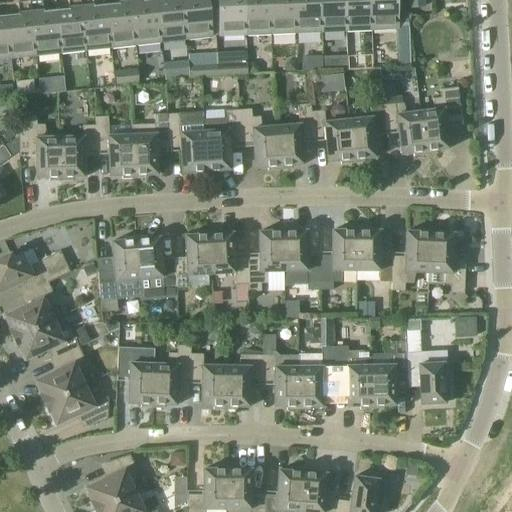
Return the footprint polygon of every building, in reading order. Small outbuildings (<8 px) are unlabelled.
[(67,0),(69,10),(56,11),(61,53),(86,51),(80,0),(67,0)] [(80,0),(86,51),(111,48),(106,6),(94,7),(92,0),(80,0)] [(118,0),(119,5),(106,6),(111,48),(136,45),(130,0),(118,0)] [(130,0),(136,45),(161,43),(156,1),(144,2),(143,0),(130,0)] [(162,0),(156,1),(161,43),(186,40),(181,0),(162,0)] [(181,0),(186,40),(211,37),(207,0),(181,0)] [(217,0),(220,37),(245,36),(243,0),(217,0)] [(243,0),(245,36),(271,35),(269,0),(243,0)] [(269,0),(271,35),(296,34),(294,0),(269,0)] [(294,0),(296,34),(321,33),(319,0),(294,0)] [(319,0),(321,33),(346,32),(344,0),(319,0)] [(344,0),(346,32),(371,31),(370,0),(344,0)] [(370,0),(371,31),(397,30),(395,0),(370,0)] [(423,0),(409,0),(410,9),(424,8),(423,0)] [(43,13),(42,1),(30,2),(36,56),(61,53),(56,11),(43,13)] [(17,3),(18,16),(6,17),(10,59),(36,56),(30,2),(17,3)] [(0,59),(10,59),(6,17),(0,17),(0,59)] [(247,75),(246,64),(217,65),(218,77),(247,75)] [(189,79),(190,79),(218,77),(217,65),(189,67),(189,79)] [(137,71),(114,73),(115,86),(138,83),(137,71)] [(432,112),(419,114),(425,157),(436,155),(436,152),(448,150),(445,125),(462,123),(457,89),(440,91),(441,99),(433,100),(432,112)] [(395,105),(382,107),(385,132),(398,131),(401,156),(413,155),(414,158),(425,157),(419,114),(406,115),(402,104),(395,105)] [(299,126),(276,128),(279,171),(291,171),(290,167),(303,166),(301,141),(313,139),(311,114),(310,106),(297,107),(299,126)] [(371,119),(348,122),(352,165),(363,164),(363,160),(376,159),(373,133),(385,132),(382,107),(370,108),(371,119)] [(251,110),(239,111),(241,145),(253,144),(255,170),(267,169),(268,172),(279,171),(276,128),(263,129),(260,118),(252,118),(251,110)] [(226,120),(203,121),(206,176),(218,176),(218,172),(230,172),(229,146),(241,145),(239,111),(226,112),(226,120)] [(324,112),(311,114),(313,139),(325,138),(328,164),(340,163),(341,166),(352,165),(348,122),(325,124),(324,112)] [(36,113),(19,114),(20,154),(36,154),(36,179),(49,179),(49,182),(60,182),(60,139),(46,139),(44,126),(37,126),(36,113)] [(180,115),(167,116),(168,149),(181,149),(182,174),(195,174),(195,177),(206,176),(203,121),(202,121),(202,113),(180,115)] [(154,126),(131,127),(131,137),(132,137),(134,180),(145,180),(145,176),(157,176),(156,150),(168,149),(167,116),(154,116),(154,126)] [(108,118),(95,118),(95,126),(96,152),(108,152),(109,178),(122,177),(122,181),(134,180),(132,137),(131,137),(109,137),(108,118)] [(83,138),(60,139),(60,182),(72,182),(72,179),(84,178),(84,153),(96,152),(95,126),(82,127),(83,138)] [(0,164),(10,158),(3,147),(0,149),(0,164)] [(270,273),(283,273),(282,229),(271,230),(271,233),(258,233),(259,259),(246,260),(248,285),(247,285),(248,293),(261,293),(260,285),(269,285),(270,273)] [(307,292),(319,292),(319,258),(307,258),(306,232),(294,233),(294,229),(282,229),(283,273),(306,272),(307,292)] [(332,258),(319,258),(319,292),(332,292),(332,284),(341,284),(343,272),(356,272),(356,229),(345,229),(344,232),(332,232),(332,258)] [(367,229),(356,229),(356,272),(379,272),(378,284),(391,284),(392,258),(380,258),(380,232),(367,232),(367,229)] [(413,285),(415,274),(428,274),(430,231),(418,230),(418,234),(406,233),(404,259),(392,258),(391,284),(391,292),(404,293),(404,285),(413,285)] [(441,235),(441,231),(430,231),(428,274),(427,286),(450,287),(450,295),(463,295),(465,261),(452,261),(454,235),(441,235)] [(188,277),(211,276),(208,232),(197,233),(197,236),(185,237),(186,263),(174,264),(176,289),(189,289),(188,277)] [(220,232),(208,232),(211,276),(234,274),(235,286),(247,285),(248,285),(246,260),(234,260),(233,234),(220,235),(220,232)] [(163,290),(164,298),(176,297),(176,289),(174,264),(161,264),(159,239),(146,240),(146,237),(135,238),(139,281),(152,280),(155,291),(163,290)] [(101,311),(117,309),(116,295),(125,294),(126,282),(139,281),(135,238),(123,239),(124,242),(111,243),(114,269),(97,270),(99,296),(101,311)] [(0,293),(20,284),(25,294),(48,284),(70,274),(69,272),(60,252),(38,263),(32,250),(22,255),(12,260),(10,255),(0,259),(0,293)] [(30,305),(4,317),(10,330),(9,331),(13,340),(53,321),(44,303),(54,298),(48,284),(25,294),(30,305)] [(452,318),(452,336),(474,335),(473,317),(452,318)] [(53,321),(13,340),(17,349),(19,348),(25,361),(51,349),(56,360),(79,349),(69,328),(58,333),(53,321)] [(152,406),(152,408),(163,409),(163,406),(176,407),(177,381),(189,381),(189,377),(190,356),(190,348),(177,347),(177,355),(169,355),(166,366),(153,366),(153,377),(152,406)] [(61,370),(35,382),(41,395),(40,396),(44,405),(84,386),(78,375),(89,370),(79,349),(56,360),(61,370)] [(321,356),(297,356),(298,369),(298,377),(298,409),(298,411),(309,411),(309,408),(322,408),(322,383),(334,383),(334,377),(334,349),(321,349),(321,356)] [(346,349),(334,349),(334,377),(334,383),(346,383),(347,408),(360,408),(360,410),(371,410),(371,408),(370,377),(370,368),(370,355),(370,352),(346,352),(346,349)] [(262,377),(262,383),(274,383),(274,409),(286,409),(286,411),(298,411),(298,409),(298,377),(298,369),(297,356),(278,357),(274,352),(269,352),(269,357),(262,357),(262,377)] [(117,377),(117,379),(129,379),(128,405),(140,405),(140,408),(152,408),(152,406),(153,377),(153,366),(130,365),(131,353),(118,353),(117,377)] [(446,353),(405,354),(406,355),(407,377),(407,381),(419,381),(420,406),(445,405),(445,402),(450,402),(450,385),(444,385),(443,377),(443,365),(446,365),(446,353)] [(405,354),(370,355),(370,368),(370,377),(371,408),(371,410),(383,410),(383,407),(395,407),(394,381),(407,381),(407,377),(406,355),(405,354)] [(189,377),(189,381),(201,382),(201,407),(213,408),(213,411),(225,411),(225,408),(225,377),(225,368),(202,368),(203,356),(190,356),(189,377)] [(225,408),(225,411),(236,411),(236,408),(249,408),(249,383),(262,383),(262,377),(262,357),(241,357),(239,368),(225,368),(225,377),(225,408)] [(84,386),(44,405),(48,414),(50,413),(56,426),(81,414),(88,427),(107,421),(108,401),(106,397),(92,404),(84,386)] [(92,502),(90,503),(94,511),(134,493),(129,482),(139,477),(129,456),(105,464),(111,477),(86,489),(92,502)] [(187,496),(186,511),(203,511),(204,511),(227,511),(227,467),(215,467),(215,471),(203,471),(203,497),(187,496)] [(227,511),(226,511),(262,511),(264,497),(251,497),(251,471),(238,471),(238,467),(227,467),(227,511)] [(299,511),(303,469),(290,468),(290,473),(278,472),(276,498),(264,497),(263,511),(299,511)] [(303,469),(299,511),(336,511),(337,502),(324,501),(326,475),(313,475),(313,470),(303,469)] [(337,502),(336,511),(373,511),(375,499),(380,500),(382,484),(378,483),(378,482),(353,478),(350,504),(337,502)] [(155,511),(150,500),(139,504),(134,493),(94,511),(155,511)]
